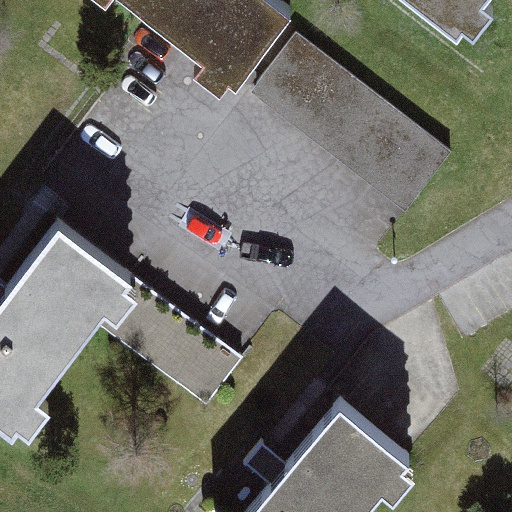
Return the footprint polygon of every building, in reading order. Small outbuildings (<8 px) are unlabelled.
[(252,81),(311,2),(307,0),(149,0),(218,51),(210,62),(237,82),(242,74),(252,81)] [(431,0),(471,30),(478,21),(491,31),(510,7),(501,0),(431,0)] [(413,214),(460,153),(306,36),(259,97),(413,214)] [(0,411),(27,432),(34,423),(45,431),(66,403),(56,394),(105,330),(124,305),(136,314),(155,290),(143,280),(150,270),(75,213),(15,293),(0,281),(0,411)] [(124,305),(105,330),(215,413),(253,364),(155,290),(136,314),(124,305)] [(429,454),(356,393),(298,462),(272,441),(252,465),(277,485),(254,511),(381,511),(401,490),(412,499),(432,474),(420,464),(429,454)]
